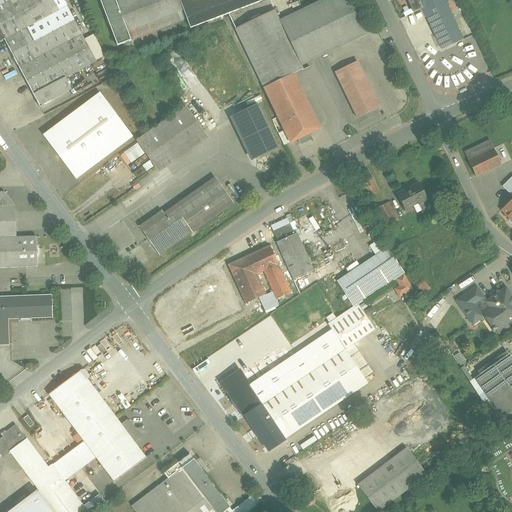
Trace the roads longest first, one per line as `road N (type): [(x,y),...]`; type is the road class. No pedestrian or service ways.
road 1 (residential): [(130,305),(278,200),(434,121)]
road 2 (residential): [(130,305),(287,511)]
road 3 (residential): [(0,129),(130,305)]
road 4 (residential): [(0,405),(130,305)]
road 5 (residential): [(434,121),(490,235),(511,250)]
road 6 (unknown): [(278,200),(246,157),(226,158),(172,188)]
road 7 (residential): [(379,0),(434,121)]
